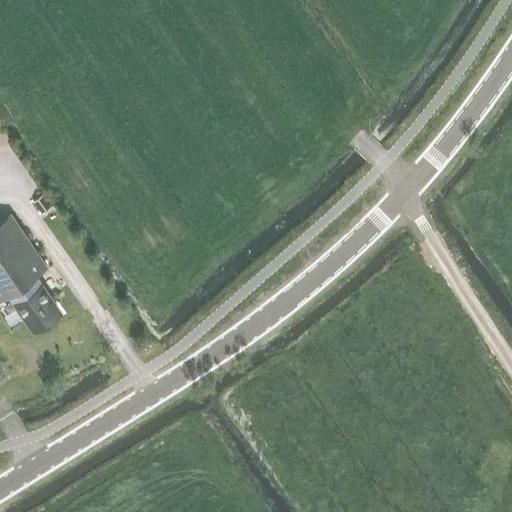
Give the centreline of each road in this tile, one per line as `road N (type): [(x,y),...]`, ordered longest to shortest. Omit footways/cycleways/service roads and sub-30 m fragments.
road 1 (secondary): [(0,487),(209,357),(320,275),(404,198)]
road 2 (unclassified): [(511,365),(404,198)]
road 3 (secondary): [(404,198),(511,58)]
